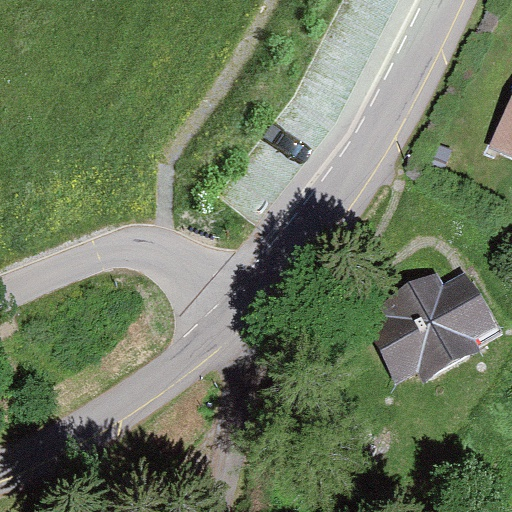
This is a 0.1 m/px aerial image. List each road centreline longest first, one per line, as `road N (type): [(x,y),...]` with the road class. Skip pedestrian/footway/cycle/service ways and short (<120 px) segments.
road 1 (unclassified): [(452,0),(431,52),(330,214),(242,314),(37,474),(0,492)]
road 2 (track): [(0,288),(98,246),(166,253),(242,314),(204,511)]
